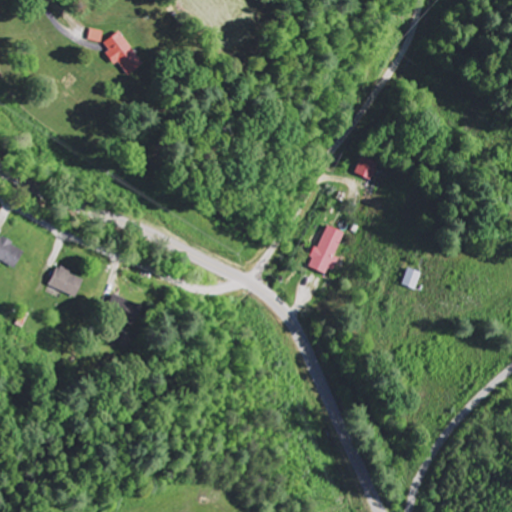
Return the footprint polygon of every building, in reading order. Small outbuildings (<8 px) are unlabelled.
[(89,41),(102,45),(105,33),(92,30),(89,41)] [(105,44),(110,52),(107,54),(115,67),(119,64),(129,78),(145,67),(122,33),(105,44)] [(354,175),(371,183),(379,166),(362,158),(354,175)] [(345,235),(326,226),(308,268),(330,277),(337,259),(335,259),(345,235)] [(0,260),(19,268),(26,251),(0,240),(0,260)] [(50,287),(77,300),(86,280),(59,268),(50,287)] [(400,287),(414,292),(420,275),(406,270),(400,287)]
